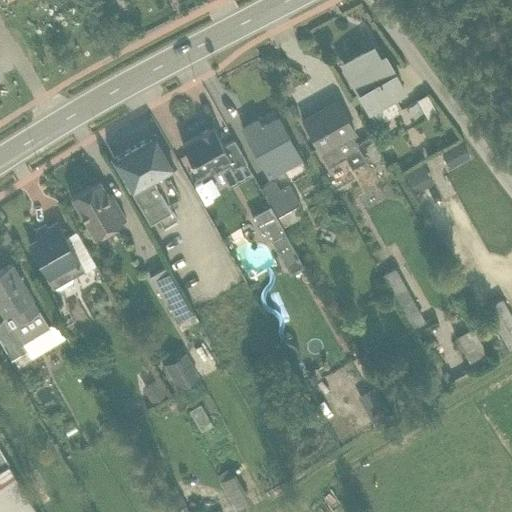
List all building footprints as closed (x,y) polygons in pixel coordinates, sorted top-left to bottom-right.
[(393,96),(403,90),(386,61),(382,63),(373,49),(342,65),(377,125),(401,111),(393,96)] [(427,119),(436,114),(426,96),(417,101),(427,119)] [(365,162),(356,146),(352,138),(356,137),(337,103),(302,123),(328,168),(344,158),(351,170),(365,162)] [(269,179),(301,161),(277,118),(260,128),(256,122),(242,129),(269,179)] [(228,188),(252,174),(232,141),(223,147),(212,129),(182,146),(200,178),(209,172),(208,171),(216,167),(228,188)] [(174,169),(155,136),(114,160),(149,220),(152,218),(158,228),(163,225),(164,227),(176,219),(166,203),(177,196),(169,182),(166,183),(162,176),(174,169)] [(365,162),(369,169),(383,162),(370,138),(356,146),(365,162)] [(467,159),(460,146),(441,156),(448,169),(467,159)] [(416,196),(433,186),(422,166),(404,177),(416,196)] [(94,238),(126,219),(111,193),(107,196),(98,181),(71,197),(94,238)] [(261,188),(283,228),(301,218),(295,208),(300,206),(288,185),(279,190),(273,181),(261,188)] [(289,274),(302,267),(269,207),(249,218),(263,242),(269,239),(289,274)] [(53,288),(83,271),(84,272),(94,266),(75,233),(66,238),(60,229),(51,235),(44,224),(36,229),(35,243),(29,247),(53,288)] [(55,320),(47,325),(32,301),(33,300),(12,264),(0,271),(0,310),(3,316),(0,321),(0,340),(11,359),(12,359),(17,368),(66,338),(55,320)] [(181,331),(198,322),(166,267),(149,276),(181,331)] [(413,331),(425,324),(395,269),(382,276),(413,331)] [(485,310),(509,351),(511,348),(511,320),(500,300),(485,310)] [(454,339),(469,365),(486,355),(471,329),(454,339)] [(177,390),(199,377),(184,353),(163,366),(165,370),(163,371),(172,388),(175,386),(177,390)] [(152,405),(165,397),(155,381),(142,389),(152,405)] [(372,423),(388,413),(374,389),(358,399),(372,423)] [(0,511),(34,511),(7,468),(9,466),(0,452),(0,511)] [(234,511),(237,511),(251,505),(235,475),(231,477),(227,471),(217,477),(220,484),(219,484),(234,511)] [(167,511),(188,511),(174,488),(159,497),(167,511)]
